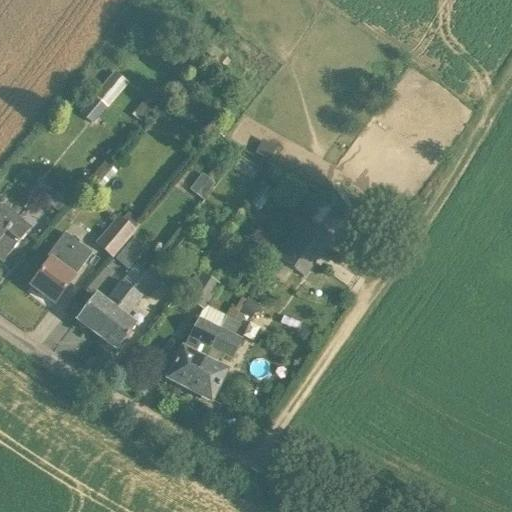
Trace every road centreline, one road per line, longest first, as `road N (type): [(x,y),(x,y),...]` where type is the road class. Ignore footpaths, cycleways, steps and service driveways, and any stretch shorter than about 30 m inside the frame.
road 1 (unclassified): [(340,511),(76,380),(0,329)]
road 2 (track): [(368,293),(417,234),(511,75)]
